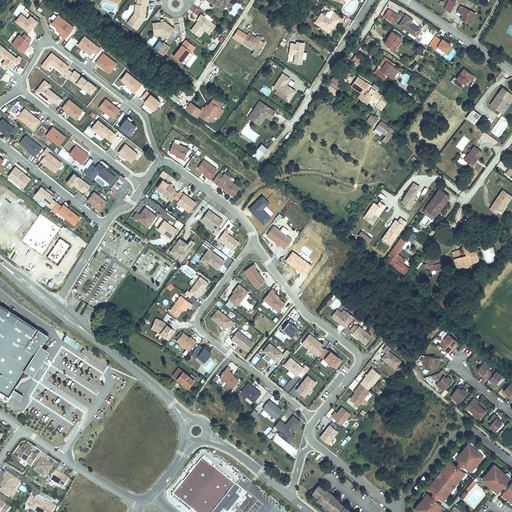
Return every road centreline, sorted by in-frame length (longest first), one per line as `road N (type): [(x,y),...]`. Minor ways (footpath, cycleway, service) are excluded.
road 1 (residential): [(257,247),(241,256),(198,324),(315,418)]
road 2 (residential): [(159,162),(143,113),(54,43),(39,48),(20,92)]
road 3 (residential): [(315,418),(359,356),(309,316),(257,247)]
road 4 (unclassified): [(394,508),(461,431),(478,433),(511,461)]
road 5 (residential): [(20,92),(142,185)]
road 6 (residential): [(142,504),(22,433)]
road 7 (residential): [(257,247),(236,211),(159,162)]
road 8 (residential): [(105,224),(0,143)]
road 9 (secondary): [(188,421),(91,335)]
road 10 (residential): [(511,69),(407,0)]
